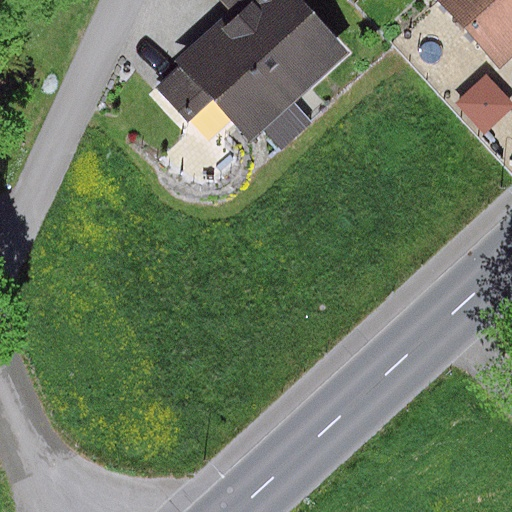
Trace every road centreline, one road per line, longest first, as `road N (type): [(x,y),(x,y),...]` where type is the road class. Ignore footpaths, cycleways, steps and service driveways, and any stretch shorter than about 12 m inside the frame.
road 1 (residential): [(67,511),(0,412),(0,303),(130,0)]
road 2 (primary): [(511,257),(236,511)]
